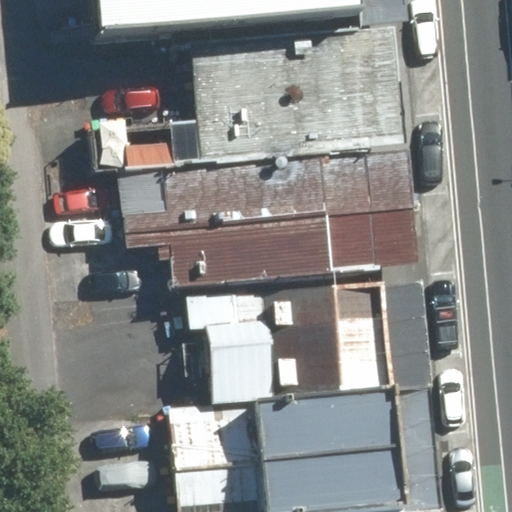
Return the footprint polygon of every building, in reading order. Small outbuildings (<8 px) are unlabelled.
[(77,0),(81,42),(346,19),(344,0),(77,0)] [(175,49),(186,169),(358,154),(347,33),(175,49)] [(186,169),(148,173),(159,293),(369,274),(358,154),(186,169)] [(194,331),(200,407),(381,392),(372,288),(179,304),(181,333),(194,331)] [(390,511),(381,392),(200,407),(153,411),(161,511),(390,511)]
